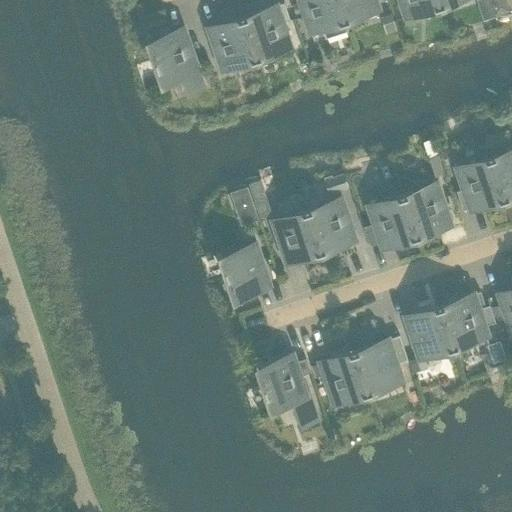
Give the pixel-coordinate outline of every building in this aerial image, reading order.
[(344,18),(337,0),(299,0),(311,33),(312,33),(311,29),(322,25),(326,36),(347,28),(344,18)] [(337,0),(344,18),(376,7),(377,11),(379,10),(375,0),(337,0)] [(439,3),(438,0),(400,0),(407,18),(408,18),(407,14),(439,3)] [(477,0),(484,17),(493,14),(488,0),(477,0)] [(242,16),(256,56),(288,45),(290,49),(291,48),(275,1),(274,1),(275,5),(242,16)] [(256,56),(242,16),(209,27),(208,23),(207,23),(223,71),(224,70),(223,67),(256,56)] [(203,87),(182,23),(180,24),(182,27),(148,39),(162,79),(183,72),(189,88),(201,84),(202,88),(203,87)] [(511,148),(490,156),(504,196),(511,193),(511,148)] [(504,196),(490,156),(458,166),(456,163),(455,163),(471,211),(472,210),(471,207),(504,196)] [(435,183),(402,193),(416,234),(448,223),(449,226),(451,226),(435,179),(434,179),(435,183)] [(383,245),(416,234),(402,193),(370,204),(368,201),(367,201),(383,249),(384,248),(383,245)] [(339,198),(307,208),(320,249),(353,238),(354,241),(355,241),(339,194),(338,194),(339,198)] [(287,260),(320,249),(307,208),(274,219),(273,216),(271,216),(287,264),(289,263),(287,260)] [(270,286),(254,239),(253,239),(254,243),(220,254),(234,294),(267,283),(268,287),(270,286)] [(511,288),(500,292),(498,289),(497,289),(511,333),(511,288)] [(472,293),(439,304),(453,344),(485,334),(486,337),(488,337),(472,289),(471,290),(472,293)] [(420,355),(453,344),(439,304),(406,315),(405,311),(404,312),(420,359),(421,359),(420,355)] [(386,339),(354,350),(367,390),(400,379),(401,383),(402,382),(386,335),(385,335),(386,339)] [(291,354),(257,365),(271,405),(291,398),(300,426),(319,419),(309,391),(305,392),(291,350),(289,350),(291,354)] [(334,401),(367,390),(354,350),(321,360),(320,357),(319,357),(320,362),(311,365),(315,377),(324,374),(334,405),(336,404),(334,401)]
